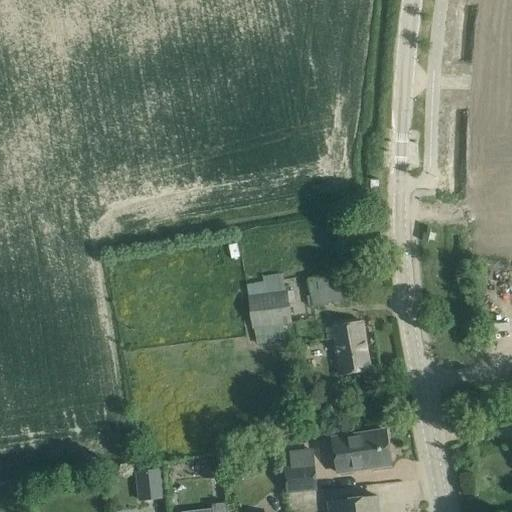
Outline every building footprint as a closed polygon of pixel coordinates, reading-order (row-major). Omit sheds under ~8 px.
[(511,6),(493,4),(488,35),(511,39),(511,6)] [(257,342),(285,338),(284,324),(293,323),(288,292),(286,292),(283,273),(264,275),(264,281),(249,283),(250,297),(255,328),(257,342)] [(311,280),(315,305),(342,300),(338,275),(311,280)] [(332,326),(341,376),(371,370),(363,321),(332,326)] [(333,438),(338,473),(391,465),(386,430),(333,438)] [(286,469),(290,493),(317,489),(313,466),(286,469)] [(162,468),(136,471),(139,502),(166,499),(162,468)] [(379,511),(378,496),(358,498),(328,501),(328,511),(379,511)] [(182,511),(228,511),(227,502),(212,504),(213,509),(197,510),(182,511)]
